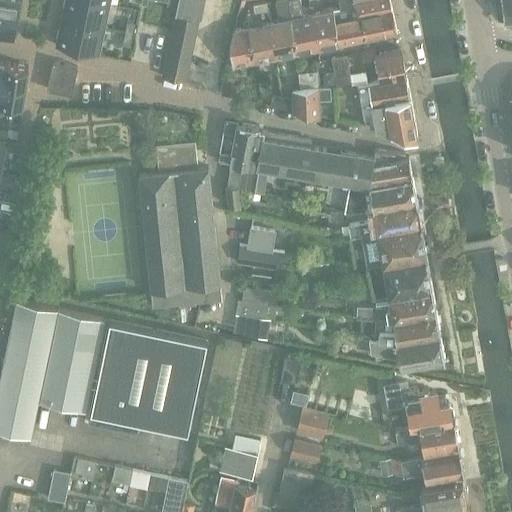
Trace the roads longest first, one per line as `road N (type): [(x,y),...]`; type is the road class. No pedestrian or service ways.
road 1 (residential): [(429,142),(413,146),(211,99)]
road 2 (residential): [(211,99),(224,314)]
road 3 (tertiary): [(483,55),(511,253)]
road 4 (residential): [(429,142),(398,0)]
road 5 (residential): [(211,99),(154,89),(142,75),(86,75)]
